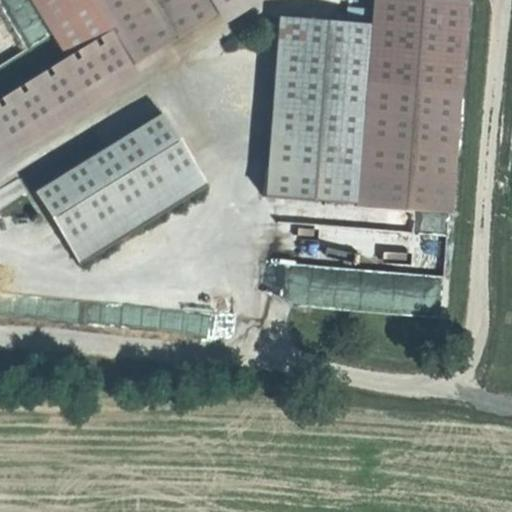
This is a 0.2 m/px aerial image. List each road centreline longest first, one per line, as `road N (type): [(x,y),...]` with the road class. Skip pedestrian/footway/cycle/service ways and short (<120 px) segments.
road 1 (track): [(511,401),(0,347)]
road 2 (track): [(506,0),(465,391)]
